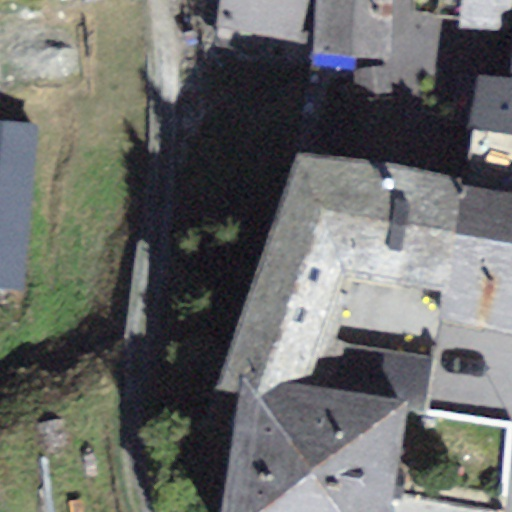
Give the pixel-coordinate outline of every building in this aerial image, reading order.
[(299,38),(305,0),(228,0),(224,25),(289,36),(299,38)] [(384,0),(322,0),(319,53),(382,57),(384,0)] [(511,0),(470,0),(469,30),(511,32),(511,0)] [(384,72),(361,76),(365,94),(387,89),(384,72)] [(511,82),(480,81),(478,142),(511,144),(511,82)] [(32,131),(0,128),(0,282),(19,284),(32,131)] [(511,144),(478,142),(470,192),(511,198),(511,144)] [(349,280),(454,296),(470,192),(304,167),(228,388),(253,392),(297,398),(345,289),(349,280)] [(511,198),(470,192),(454,296),(450,321),(511,330),(511,198)] [(383,511),(397,411),(297,398),(253,392),(236,511),(383,511)]
